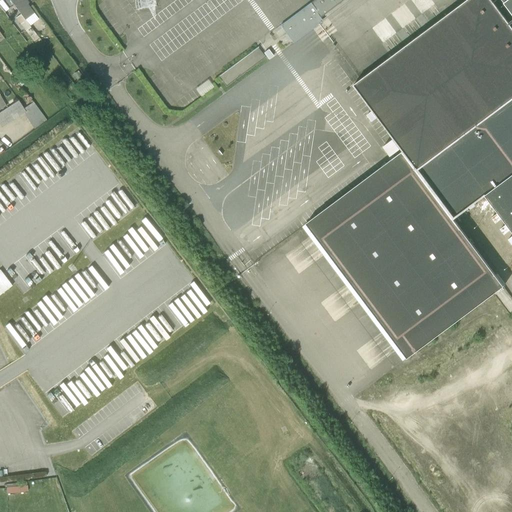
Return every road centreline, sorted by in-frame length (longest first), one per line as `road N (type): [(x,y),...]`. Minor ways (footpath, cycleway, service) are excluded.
road 1 (unclassified): [(62,0),(246,266)]
road 2 (unknown): [(313,0),(189,87),(175,88),(161,66)]
road 3 (unknown): [(229,242),(314,172),(314,96)]
road 4 (unknown): [(202,205),(314,96)]
